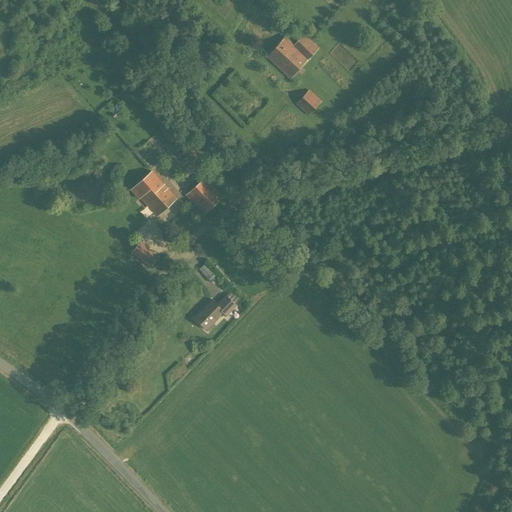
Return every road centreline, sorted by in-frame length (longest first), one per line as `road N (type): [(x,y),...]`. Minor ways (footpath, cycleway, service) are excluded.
road 1 (unclassified): [(63,411),(150,292),(226,215),(511,133)]
road 2 (tertiary): [(160,511),(63,411)]
